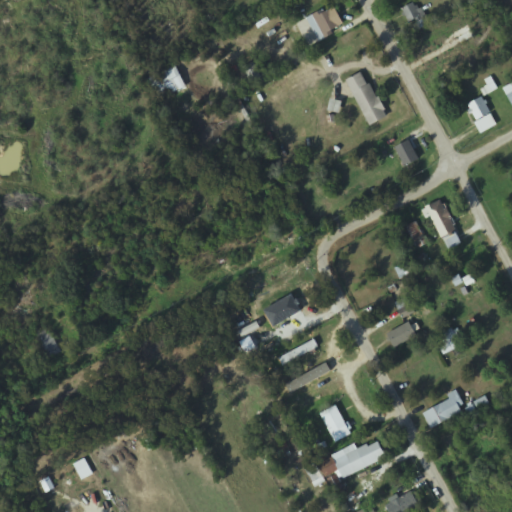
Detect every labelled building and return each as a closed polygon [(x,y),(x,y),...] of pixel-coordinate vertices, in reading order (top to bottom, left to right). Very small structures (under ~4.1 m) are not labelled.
[(415,34),(430,27),(417,2),(403,10),(415,34)] [(320,43),(346,27),(334,6),(307,21),(320,43)] [(348,81),(370,128),(388,119),(366,73),(348,81)] [(498,126),(483,99),(467,107),(482,135),(498,126)] [(407,168),(420,161),(410,142),(396,150),(407,168)] [(421,210),(425,207),(424,206),(433,201),(433,202),(439,199),(441,203),(443,202),(451,216),(449,218),(455,229),(440,236),(429,215),(425,217),(421,210)] [(394,347),(390,340),(388,341),(386,337),(388,336),(386,333),(409,321),(411,325),(416,322),(419,328),(414,330),(416,335),(394,347)] [(32,340),(48,363),(63,352),(46,329),(32,340)] [(444,335),(449,345),(441,349),(444,356),(461,348),(453,330),(444,335)] [(278,357),(314,338),(317,346),(314,347),(316,350),(310,353),(309,350),(282,364),(278,357)] [(430,428),(422,413),(449,398),(447,394),(455,389),(463,403),(458,405),(461,411),(430,428)] [(319,413),(335,404),(344,422),(347,420),(351,427),(348,429),(350,433),(335,441),(319,413)] [(343,478),(334,459),(366,443),(368,446),(377,441),(385,456),(343,478)] [(410,491),(419,507),(409,511),(389,511),(385,504),(389,502),(387,498),(396,494),(398,497),(410,491)]
